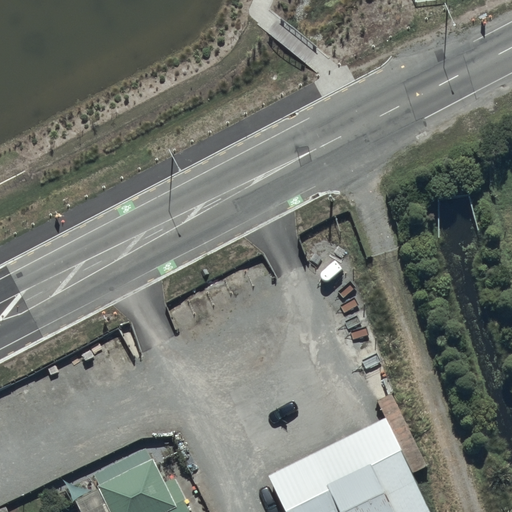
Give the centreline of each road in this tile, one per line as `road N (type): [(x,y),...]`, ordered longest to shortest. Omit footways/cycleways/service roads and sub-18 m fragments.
road 1 (secondary): [(0,314),(511,48)]
road 2 (unknown): [(105,259),(169,367),(219,412),(279,399),(322,355),(245,186)]
